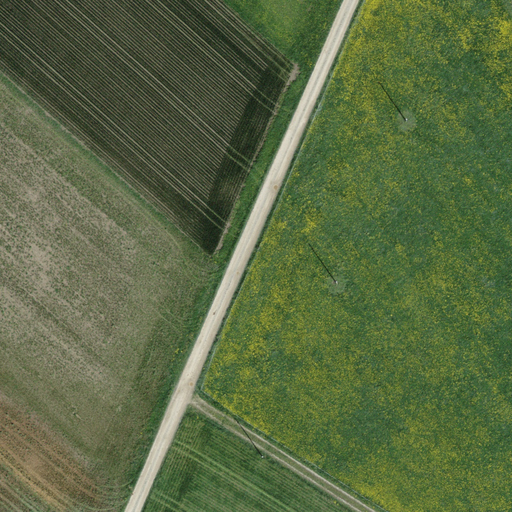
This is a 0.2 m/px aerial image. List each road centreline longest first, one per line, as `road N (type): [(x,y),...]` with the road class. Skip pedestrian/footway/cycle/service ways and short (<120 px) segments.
road 1 (track): [(350,0),(132,511)]
road 2 (track): [(371,511),(183,395)]
